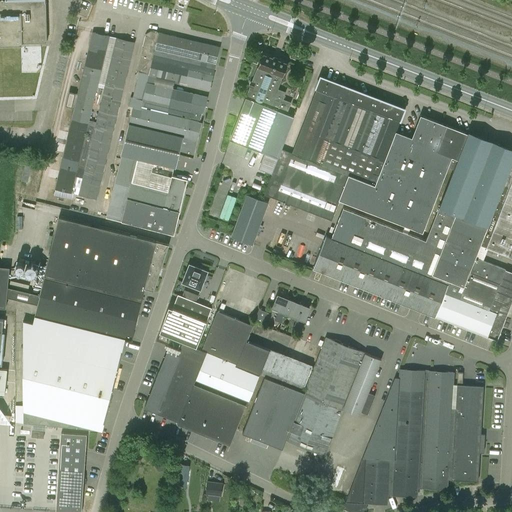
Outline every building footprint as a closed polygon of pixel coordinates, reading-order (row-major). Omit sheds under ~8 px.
[(0,0),(0,45),(22,45),(22,42),(47,42),(45,0),(0,0)] [(139,71),(156,75),(209,88),(219,47),(159,32),(159,33),(151,31),(145,34),(136,71),(139,72),(139,71)] [(79,94),(76,108),(75,109),(56,188),(55,195),(72,199),(74,192),(71,192),(97,89),(110,36),(93,32),(79,92),(80,92),(79,94)] [(104,91),(117,38),(110,36),(97,89),(104,91)] [(77,176),(83,177),(79,194),(96,198),(134,42),(117,38),(104,91),(97,121),(94,121),(93,123),(89,122),(86,135),(87,135),(77,176)] [(258,67),(282,76),(288,63),(262,53),(257,67),(258,67)] [(278,158),(281,149),(286,137),(278,134),(290,102),(283,99),(285,93),(277,89),(282,76),(258,67),(230,139),(270,155),(278,158)] [(156,75),(139,71),(139,72),(133,97),(130,96),(128,105),(129,106),(128,112),(126,111),(120,137),(125,138),(121,154),(121,155),(121,154),(137,158),(175,167),(179,153),(193,156),(201,122),(198,121),(198,122),(141,108),(141,105),(200,120),(201,113),(203,114),(207,97),(154,84),(156,75)] [(317,88),(292,153),(281,149),(278,158),(264,194),(331,220),(339,200),(422,232),(448,166),(454,168),(425,240),(343,208),(331,237),(325,235),(312,268),(488,337),(488,336),(497,339),(502,326),(503,326),(505,319),(510,306),(511,299),(511,271),(483,260),(488,249),(511,258),(511,148),(468,132),(467,133),(446,124),(421,115),(410,141),(394,134),(404,108),(320,76),(316,88),(317,88)] [(79,94),(69,91),(65,106),(76,108),(79,94)] [(118,167),(112,192),(107,191),(101,215),(106,216),(106,217),(174,234),(176,225),(177,226),(178,225),(180,219),(179,217),(178,217),(187,179),(171,175),(168,191),(131,182),(137,158),(121,154),(121,155),(118,154),(115,166),(118,167)] [(28,181),(32,165),(25,163),(21,180),(28,181)] [(249,243),(252,244),(268,202),(247,194),(231,236),(249,243)] [(59,217),(40,295),(7,287),(9,267),(0,265),(0,307),(6,308),(7,297),(37,304),(33,323),(23,320),(23,405),(15,405),(15,422),(103,430),(125,339),(132,339),(132,338),(145,287),(153,290),(169,244),(156,240),(156,241),(59,217)] [(182,282),(200,288),(207,271),(189,264),(182,282)] [(172,307),(168,305),(159,332),(196,347),(211,308),(177,294),(172,307)] [(285,313),(290,300),(277,295),(272,308),(278,310),(274,320),(281,323),(285,313)] [(290,300),(285,313),(297,318),(294,326),(300,328),(303,321),(304,321),(309,308),(290,300)] [(259,309),(254,320),(264,324),(268,313),(259,309)] [(237,363),(246,340),(252,324),(217,310),(201,349),(236,363),(237,363)] [(243,411),(244,411),(259,376),(234,366),(235,363),(172,337),(144,407),(178,421),(177,423),(230,444),(243,411)] [(360,411),(368,414),(375,395),(368,392),(381,359),(325,337),(304,392),(264,377),(242,433),(283,449),(286,440),(312,450),(309,458),(322,463),(342,408),(359,415),(360,411)] [(246,340),(237,363),(236,363),(235,364),(302,391),(312,366),(246,340)] [(395,377),(361,459),(343,508),(353,511),(354,511),(367,508),(367,502),(387,503),(388,492),(393,492),(393,494),(417,496),(418,485),(423,485),(423,487),(447,489),(448,471),(452,471),(453,453),(449,453),(453,372),(429,371),(429,372),(424,372),(424,370),(403,369),(399,377),(395,377)] [(480,433),(483,386),(457,384),(453,453),(452,471),(451,479),(478,480),(479,452),(483,452),(485,434),(480,433)] [(0,420),(0,473),(6,474),(10,421),(0,420)] [(81,511),(86,434),(61,432),(56,511),(76,511),(81,511)] [(181,464),(180,468),(180,471),(178,484),(186,485),(187,477),(189,468),(189,466),(181,464)] [(223,482),(207,480),(205,494),(221,496),(223,482)]
